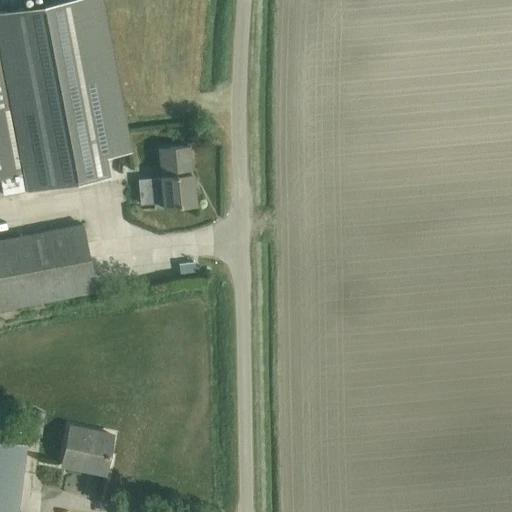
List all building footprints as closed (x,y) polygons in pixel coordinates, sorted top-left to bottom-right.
[(68,0),(0,13),(0,176),(2,176),(5,192),(29,187),(105,173),(102,157),(127,152),(98,0),(68,0)] [(140,203),(154,202),(154,207),(194,204),(192,174),(189,146),(159,148),(161,178),(139,179),(140,203)] [(83,224),(0,240),(0,309),(0,310),(96,291),(83,224)] [(180,276),(195,274),(194,262),(179,264),(180,276)] [(42,432),(45,409),(33,407),(30,430),(42,432)] [(106,465),(113,432),(71,424),(63,464),(85,468),(86,461),(106,465)] [(0,437),(0,511),(19,511),(28,441),(0,437)]
